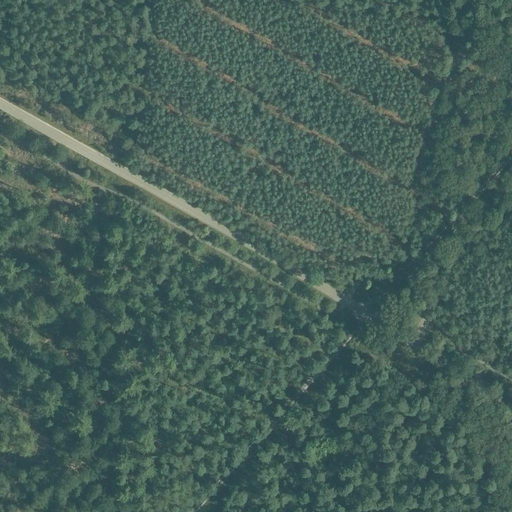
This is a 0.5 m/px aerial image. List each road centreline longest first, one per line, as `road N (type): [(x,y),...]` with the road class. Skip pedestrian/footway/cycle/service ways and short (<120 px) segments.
road 1 (tertiary): [(511,403),(0,103)]
road 2 (track): [(511,149),(198,511)]
